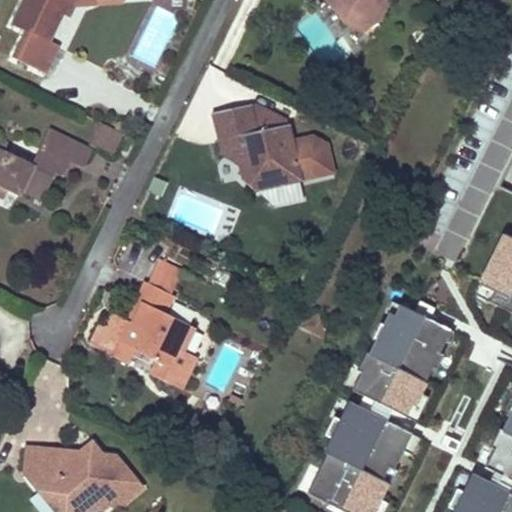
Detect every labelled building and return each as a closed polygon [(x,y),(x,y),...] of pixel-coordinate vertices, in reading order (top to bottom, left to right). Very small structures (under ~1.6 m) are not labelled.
[(41,76),(48,62),(56,48),(47,43),(61,15),(68,0),(22,0),(9,26),(23,33),(9,60),(41,76)] [(73,8),(97,7),(97,0),(68,0),(61,15),(67,19),(73,8)] [(332,0),(345,21),(377,0),(332,0)] [(384,0),(377,0),(345,21),(364,30),(382,18),(388,6),(384,0)] [(255,134),(252,120),(249,107),(212,115),(218,142),(232,139),(238,165),(241,180),(261,176),(276,187),(298,183),(289,141),(286,127),(269,131),(255,134)] [(286,127),(249,107),(252,120),(255,134),(269,131),(286,127)] [(109,161),(120,138),(97,126),(86,150),(109,161)] [(15,191),(26,197),(37,202),(50,176),(56,178),(64,163),(71,148),(42,134),(25,169),(0,156),(0,189),(13,196),(15,191)] [(313,137),(289,141),(298,183),(332,176),(325,142),(313,137)] [(232,139),(218,142),(220,154),(238,165),(232,139)] [(76,169),(84,154),(71,148),(64,163),(76,169)] [(261,176),(241,180),(257,191),(276,187),(261,176)] [(169,183),(156,177),(150,190),(163,197),(169,183)] [(511,244),(501,239),(476,290),(491,297),(486,307),(511,319),(511,244)] [(158,265),(149,284),(171,296),(181,276),(158,265)] [(116,343),(158,364),(151,377),(181,392),(198,359),(184,353),(195,330),(165,316),(174,297),(171,296),(149,284),(146,283),(116,343)] [(486,307),(491,297),(476,290),(471,300),(486,307)] [(324,459),(304,499),(329,511),(371,511),(384,488),(378,485),(384,474),(390,461),(396,464),(408,439),(377,424),(383,413),(401,421),(407,409),(410,411),(429,373),(433,375),(440,361),(436,359),(442,346),(437,344),(442,333),(397,311),(392,321),(386,319),(380,331),(377,329),(370,343),(373,345),(366,359),(363,358),(353,376),(357,378),(348,396),(360,401),(355,413),(344,408),(335,426),(339,428),(331,444),(327,443),(320,457),(324,459)] [(511,407),(510,406),(503,421),(506,422),(499,436),(496,435),(486,453),(490,455),(481,473),(502,483),(511,487),(511,407)] [(37,491),(42,451),(26,449),(23,473),(37,491)] [(99,458),(91,449),(82,456),(87,462),(94,463),(99,458)] [(116,499),(120,503),(138,489),(115,459),(99,458),(94,463),(87,462),(82,456),(42,451),(37,491),(53,511),(88,511),(98,505),(102,510),(116,499)] [(389,477),(396,464),(390,461),(384,474),(389,477)] [(511,511),(511,501),(497,494),(468,480),(459,498),(462,500),(456,511),(511,511)] [(511,487),(502,483),(497,494),(511,501),(511,487)]
